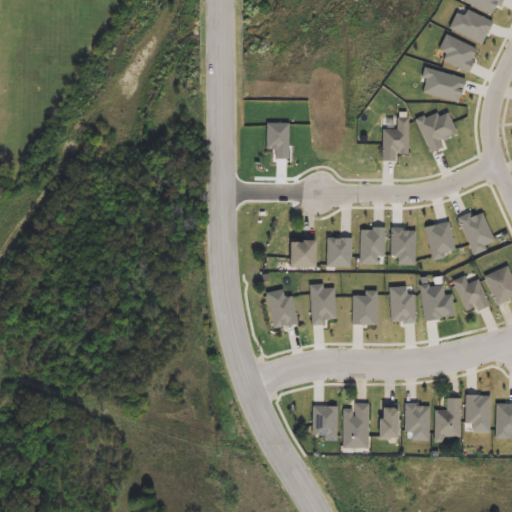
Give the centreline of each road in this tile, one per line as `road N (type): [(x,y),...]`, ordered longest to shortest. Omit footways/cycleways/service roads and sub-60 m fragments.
road 1 (tertiary): [(317,511),(251,389),(229,296),(226,0)]
road 2 (residential): [(498,164),(426,195),(224,193)]
road 3 (residential): [(251,389),(302,371),(427,365),(511,341)]
road 4 (residential): [(511,63),(493,113),(498,164),(511,195)]
